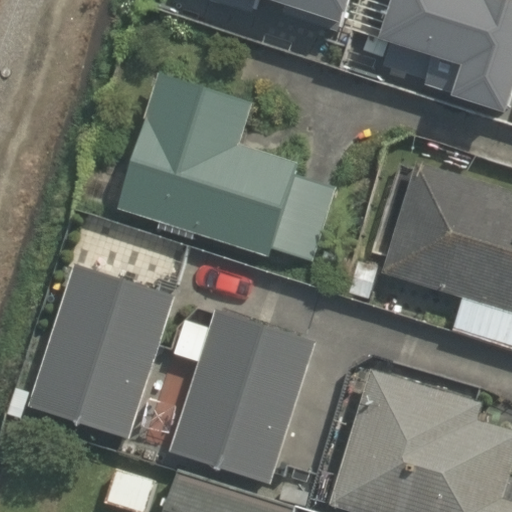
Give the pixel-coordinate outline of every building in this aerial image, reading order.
[(210,0),(210,2),(260,18),(266,0),(356,30),(365,0),(210,0)] [(511,0),(409,0),(395,46),(399,47),(392,70),(434,83),(432,89),(468,100),(466,103),(511,117),(511,0)] [(276,255),(317,267),(339,189),(298,177),(301,166),(242,149),(255,106),(162,79),(123,213),(121,219),(274,264),(276,255)] [(454,331),(511,349),(511,195),(420,168),(386,278),(463,302),(454,331)] [(342,292),(349,264),(325,257),(318,286),(342,292)] [(372,300),(381,268),(361,263),(353,295),(372,300)] [(181,301),(83,269),(37,410),(136,442),(181,301)] [(322,346),(223,314),(217,332),(191,324),(180,358),(206,366),(177,456),(277,488),(322,346)] [(333,510),(340,511),(511,511),(511,502),(506,501),(511,482),(511,433),(480,424),(485,407),(374,373),(333,508),(333,510)] [(128,511),(149,511),(159,484),(115,469),(104,504),(128,511)] [(171,511),(276,511),(182,481),(171,511)]
